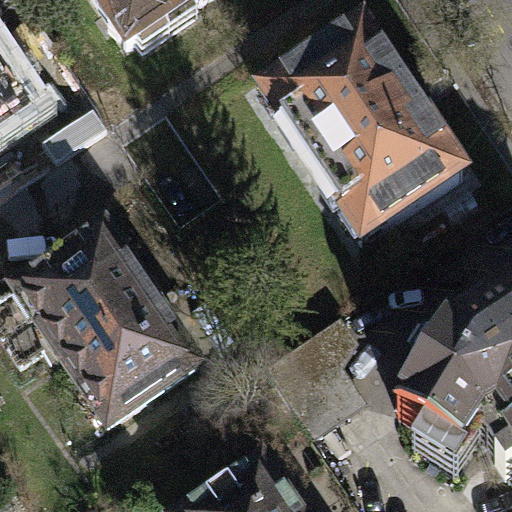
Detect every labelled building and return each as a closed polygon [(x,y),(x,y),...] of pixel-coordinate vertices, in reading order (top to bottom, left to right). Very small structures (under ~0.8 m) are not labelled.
[(87,0),(124,56),(209,0),(87,0)] [(259,98),(358,252),(464,181),(363,30),(259,98)] [(0,163),(9,179),(56,151),(0,57),(0,163)] [(52,350),(108,432),(197,371),(103,234),(14,294),(52,350)] [(52,350),(14,294),(0,303),(0,342),(20,372),(52,350)] [(480,425),(496,415),(511,435),(511,294),(507,295),(449,334),(397,419),(458,457),(480,425)] [(269,371),(313,441),(364,409),(341,374),(354,350),(338,326),(269,371)] [(511,437),(502,445),(511,459),(511,437)] [(190,511),(292,511),(260,465),(190,511)]
